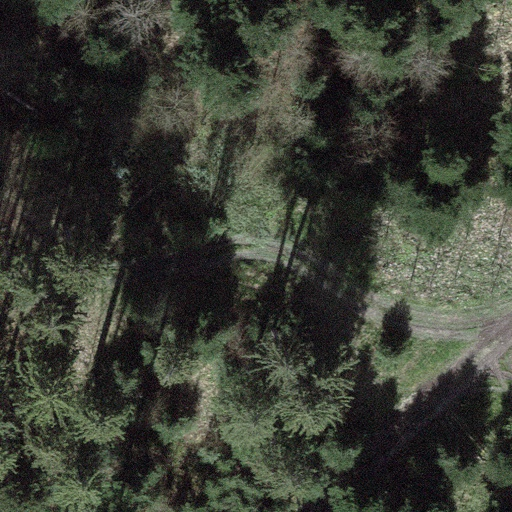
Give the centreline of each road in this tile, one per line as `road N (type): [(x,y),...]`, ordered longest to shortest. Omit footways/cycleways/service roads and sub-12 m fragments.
road 1 (track): [(0,224),(112,252),(238,244),(307,264),(417,321),(511,313)]
road 2 (track): [(314,511),(511,325)]
